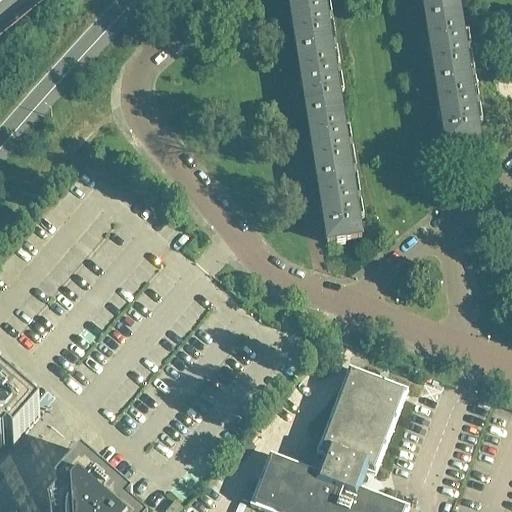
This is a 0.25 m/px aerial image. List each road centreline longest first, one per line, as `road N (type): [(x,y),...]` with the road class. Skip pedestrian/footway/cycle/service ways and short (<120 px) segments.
road 1 (residential): [(350,305),(289,281),(244,251),(131,109),(129,90),(143,59),(217,0)]
road 2 (motorway): [(0,136),(123,0)]
road 3 (residential): [(350,305),(448,223)]
road 4 (residential): [(462,347),(448,223)]
